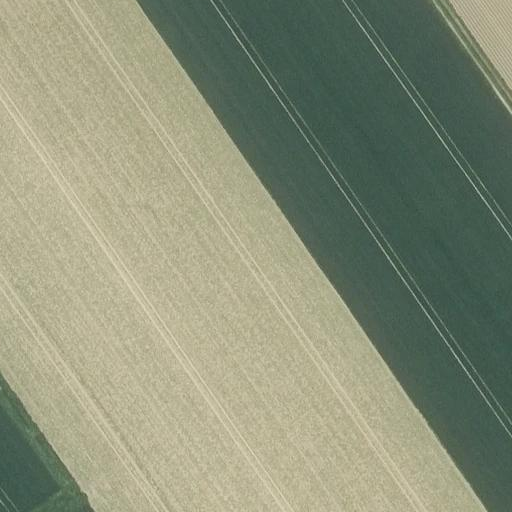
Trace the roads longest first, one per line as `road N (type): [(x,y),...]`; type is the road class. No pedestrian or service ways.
road 1 (track): [(0,391),(77,500)]
road 2 (track): [(436,0),(511,105)]
